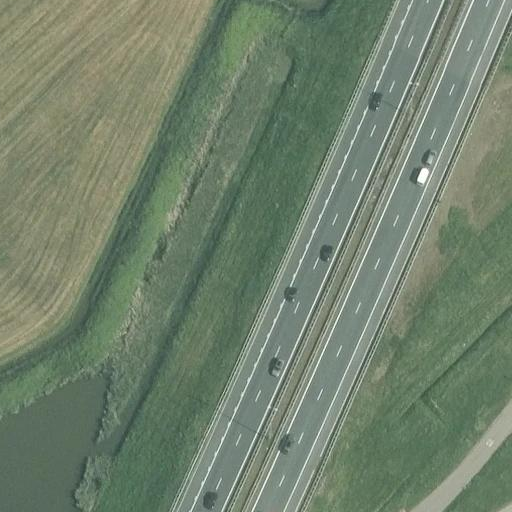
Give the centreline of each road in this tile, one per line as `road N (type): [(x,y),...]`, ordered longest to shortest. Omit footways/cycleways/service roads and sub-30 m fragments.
road 1 (motorway): [(272,511),(501,0)]
road 2 (motorway): [(421,0),(201,511)]
road 3 (unclassified): [(423,511),(511,415)]
